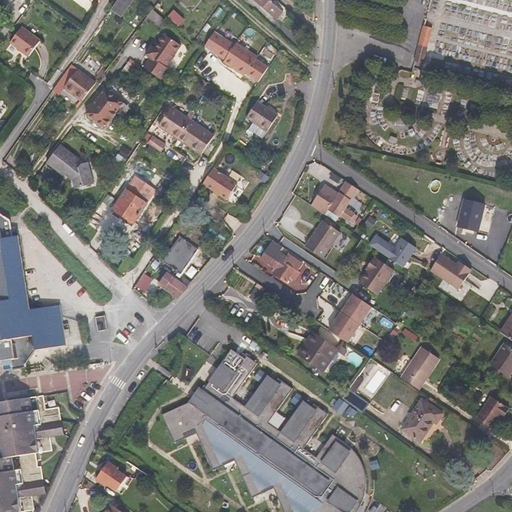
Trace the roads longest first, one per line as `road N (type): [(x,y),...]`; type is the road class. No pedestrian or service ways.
road 1 (residential): [(511,289),(302,145)]
road 2 (tertiary): [(161,328),(257,222),(302,145)]
road 3 (residential): [(0,169),(161,328)]
road 4 (tertiary): [(54,511),(110,392),(161,328)]
road 5 (tertiary): [(302,145),(321,86),(330,0)]
